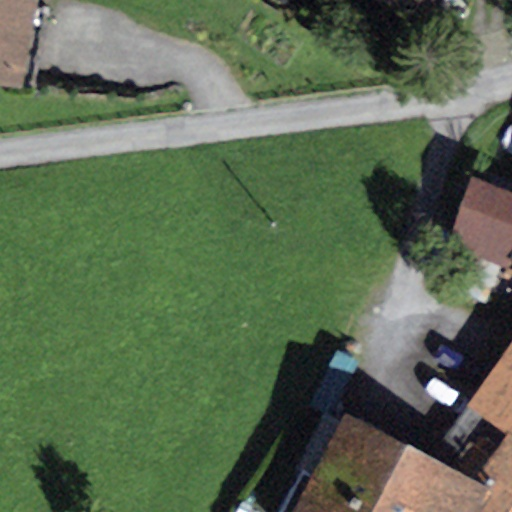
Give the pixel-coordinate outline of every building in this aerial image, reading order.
[(0,0),(0,84),(23,89),(39,0),(0,0)] [(445,0),(365,0),(437,24),(445,0)] [(511,261),(511,192),(471,178),(445,246),(509,270),(511,261)] [(511,341),(468,405),(505,434),(511,439),(511,341)] [(472,478),(328,405),(297,467),(311,474),(291,511),(480,511),(493,488),(472,478)] [(493,488),(480,511),(511,511),(511,439),(505,434),(472,478),(493,488)]
